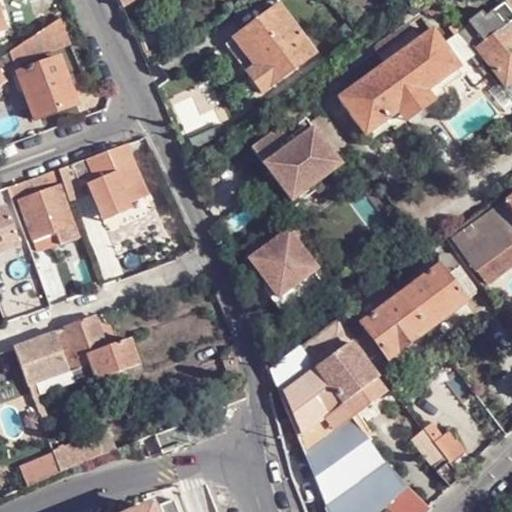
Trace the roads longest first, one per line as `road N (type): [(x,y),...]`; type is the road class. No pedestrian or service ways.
road 1 (residential): [(0,339),(214,256)]
road 2 (residential): [(251,444),(258,373),(214,256)]
road 3 (residential): [(0,165),(153,105)]
road 4 (residential): [(214,256),(153,105)]
